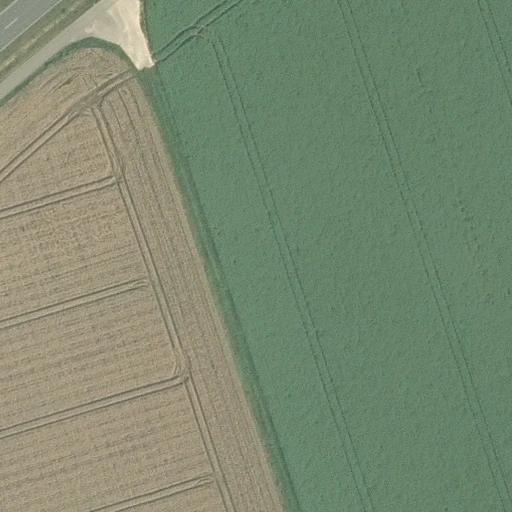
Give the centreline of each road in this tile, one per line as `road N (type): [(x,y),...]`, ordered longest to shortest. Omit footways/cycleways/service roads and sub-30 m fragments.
road 1 (track): [(121,0),(294,511)]
road 2 (track): [(115,0),(0,91)]
